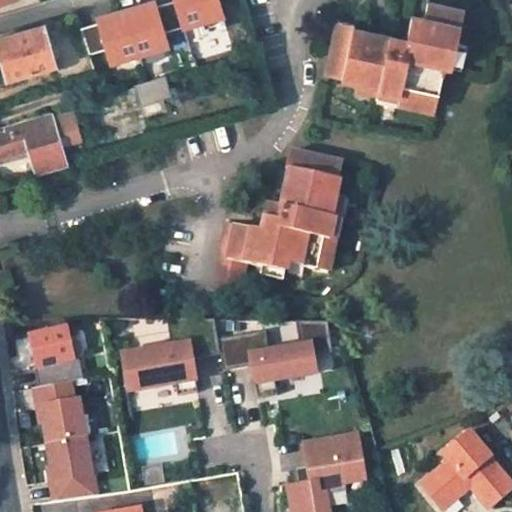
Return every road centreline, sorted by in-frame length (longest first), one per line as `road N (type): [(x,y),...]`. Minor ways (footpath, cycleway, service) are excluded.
road 1 (residential): [(0,236),(268,146),(299,66),(283,2),(290,0)]
road 2 (unknown): [(195,170),(203,291)]
